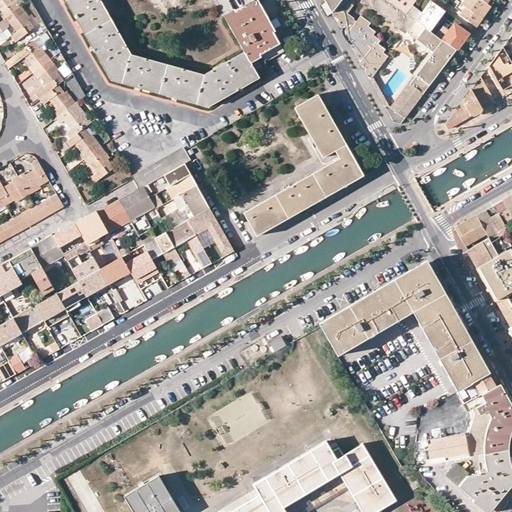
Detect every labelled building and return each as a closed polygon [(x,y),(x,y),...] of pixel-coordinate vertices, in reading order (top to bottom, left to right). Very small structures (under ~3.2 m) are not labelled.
[(0,0),(0,10),(2,12),(0,13),(0,14),(4,20),(21,6),(15,0),(0,0)] [(112,25),(97,0),(80,0),(72,5),(90,38),(112,25)] [(255,0),(254,0),(226,16),(238,37),(236,38),(245,54),(249,61),(257,57),(260,55),(280,44),(271,28),(255,0)] [(328,0),(327,2),(335,8),(341,0),(328,0)] [(387,0),(341,0),(335,8),(332,12),(334,15),(339,19),(337,22),(339,25),(348,32),(345,36),(347,39),(351,42),(350,44),(352,47),(357,51),(355,53),(357,56),(362,60),(360,62),(362,66),(367,69),(365,71),(367,74),(372,77),(388,56),(381,51),(384,48),(376,42),(379,39),(371,33),(373,30),(366,24),(368,21),(361,15),(356,21),(353,19),(354,18),(345,11),(353,0),(365,0),(365,3),(373,5),(373,9),(381,11),(380,14),(389,16),(388,20),(397,22),(397,26),(409,29),(416,20),(422,12),(412,5),(406,14),(387,0)] [(416,0),(387,0),(406,14),(412,5),(416,0)] [(446,11),(442,8),(431,0),(422,12),(416,20),(430,31),(446,11)] [(474,25),(489,5),(482,0),(469,0),(465,6),(468,8),(462,16),(474,25)] [(29,18),(21,6),(4,20),(8,25),(10,23),(17,32),(11,36),(15,42),(34,27),(27,19),(29,18)] [(409,29),(406,33),(416,40),(414,43),(429,54),(444,65),(456,49),(436,34),(430,31),(416,20),(409,29)] [(438,32),(436,34),(456,49),(468,32),(455,23),(445,37),(438,32)] [(112,25),(90,38),(112,77),(122,80),(129,56),(112,25)] [(9,68),(24,56),(31,66),(29,68),(33,72),(50,59),(41,48),(39,49),(33,41),(5,62),(9,68)] [(284,51),(280,44),(260,55),(264,62),(284,51)] [(511,75),(509,71),(507,67),(499,52),(486,69),(500,93),(511,86),(511,75)] [(249,61),(245,54),(204,76),(197,101),(208,104),(258,76),(255,71),(249,61)] [(417,76),(429,85),(444,65),(429,54),(414,74),(417,76)] [(160,90),(167,66),(129,56),(122,80),(160,90)] [(257,57),(249,61),(255,71),(263,67),(257,57)] [(59,71),(50,59),(33,72),(37,78),(40,76),(46,85),(35,93),(40,99),(58,85),(64,81),(57,72),(59,71)] [(204,76),(167,66),(160,90),(197,101),(204,76)] [(417,76),(414,74),(413,75),(399,94),(401,96),(410,85),(417,76)] [(372,77),(370,80),(380,98),(385,107),(387,105),(372,76),(372,77)] [(401,96),(414,105),(423,94),(429,85),(417,76),(410,85),(401,96)] [(495,102),(481,76),(471,89),(483,109),(492,103),(495,102)] [(74,77),(68,81),(79,99),(86,94),(74,77)] [(44,104),(49,100),(56,109),(54,111),(58,116),(75,103),(67,92),(65,93),(58,85),(40,99),(44,104)] [(462,101),(467,109),(471,115),(483,109),(471,89),(462,101)] [(335,151),(340,158),(244,212),(257,236),(309,206),(364,175),(318,94),(295,108),(323,157),(335,151)] [(401,96),(399,94),(390,106),(392,108),(401,96)] [(405,118),(414,105),(401,96),(392,108),(390,106),(387,105),(385,107),(395,125),(400,125),(405,118)] [(467,109),(462,101),(455,111),(457,115),(467,109)] [(89,124),(82,116),(84,114),(75,103),(58,116),(62,122),(64,120),(71,129),(65,133),(70,139),(83,128),(89,124)] [(495,110),(492,103),(483,109),(486,115),(495,110)] [(471,115),(467,109),(457,115),(461,121),(471,115)] [(446,123),(448,128),(461,121),(457,115),(455,111),(446,123)] [(101,146),(92,135),(90,136),(83,128),(70,139),(59,147),(63,152),(69,148),(74,144),(75,144),(81,153),(79,154),(84,159),(101,146)] [(103,144),(106,150),(112,145),(108,140),(103,144)] [(88,165),(90,164),(96,172),(91,176),(95,182),(114,167),(108,159),(109,157),(101,146),(84,159),(88,165)] [(185,149),(183,147),(131,176),(133,178),(139,189),(143,186),(184,164),(190,160),(185,149)] [(190,160),(184,164),(189,173),(196,169),(191,159),(190,160)] [(40,188),(39,186),(49,181),(37,160),(31,163),(34,170),(25,175),(24,173),(18,177),(28,195),(40,188)] [(143,186),(149,197),(173,184),(190,175),(189,173),(184,164),(143,186)] [(173,184),(179,195),(181,194),(196,186),(190,175),(173,184)] [(12,180),(13,182),(4,187),(0,180),(0,195),(5,205),(14,200),(15,202),(28,195),(18,177),(12,180)] [(118,200),(130,221),(155,206),(150,198),(149,197),(143,186),(139,189),(118,200)] [(196,186),(181,194),(187,206),(162,220),(168,230),(187,220),(209,208),(196,186)] [(57,210),(63,206),(56,193),(49,197),(57,210)] [(498,213),(502,210),(507,208),(509,213),(511,217),(511,196),(511,195),(494,206),(498,213)] [(50,214),(57,210),(49,197),(42,201),(50,214)] [(118,200),(97,212),(107,231),(109,233),(130,221),(118,200)] [(43,217),(50,214),(42,201),(36,205),(43,217)] [(34,206),(29,208),(37,221),(43,217),(36,205),(34,206)] [(29,208),(22,212),(29,225),(37,221),(29,208)] [(217,222),(209,208),(187,220),(195,235),(208,227),(217,222)] [(507,208),(502,210),(498,213),(501,218),(509,213),(507,208)] [(74,223),(85,243),(107,231),(97,212),(96,210),(74,223)] [(487,233),(489,237),(497,232),(500,237),(508,232),(509,232),(501,218),(498,213),(490,218),(486,211),(482,213),(476,216),(487,233)] [(23,229),(29,225),(22,212),(15,216),(23,229)] [(12,218),(9,220),(16,233),(23,229),(15,216),(12,218)] [(487,233),(476,216),(455,228),(465,246),(487,233)] [(9,237),(16,233),(9,220),(2,224),(9,237)] [(165,232),(174,247),(186,240),(195,235),(187,220),(168,230),(165,232)] [(224,256),(233,251),(217,222),(208,227),(224,256)] [(52,235),(63,256),(85,243),(74,223),(73,223),(52,235)] [(2,224),(0,224),(0,237),(2,241),(9,237),(2,224)] [(165,232),(154,238),(162,253),(168,264),(180,258),(174,247),(165,232)] [(491,241),(494,240),(500,237),(497,232),(489,237),(491,241)] [(42,268),(63,256),(52,235),(31,247),(42,268)] [(211,263),(195,235),(186,240),(202,268),(211,263)] [(475,264),(477,267),(490,260),(499,255),(491,241),(489,237),(468,250),(475,264)] [(152,260),(162,253),(154,238),(143,244),(152,260)] [(494,240),(491,241),(499,255),(502,253),(494,240)] [(85,243),(63,256),(65,259),(88,247),(85,243)] [(130,271),(130,272),(152,260),(143,244),(121,256),(130,271)] [(42,268),(31,247),(9,260),(20,280),(31,274),(43,296),(54,290),(42,268)] [(477,267),(496,301),(506,295),(511,291),(511,255),(508,250),(502,253),(499,255),(490,260),(477,267)] [(93,256),(71,269),(77,281),(86,296),(108,283),(100,268),(93,256)] [(121,256),(100,268),(108,283),(130,271),(121,256)] [(0,264),(0,294),(1,296),(22,284),(20,280),(9,260),(0,264)] [(427,262),(412,271),(320,324),(337,354),(413,310),(443,292),(427,262)] [(86,296),(77,281),(56,293),(65,308),(68,307),(80,300),(86,296)] [(443,292),(413,310),(457,390),(466,386),(466,385),(469,384),(489,373),(443,292)] [(65,308),(56,293),(34,305),(43,321),(46,327),(68,314),(65,308)] [(511,293),(507,296),(506,295),(496,301),(511,326),(511,325),(511,293)] [(9,311),(13,317),(34,305),(31,299),(9,311)] [(69,308),(81,302),(80,300),(68,307),(69,308)] [(43,321),(34,305),(13,317),(21,333),(43,321)] [(98,313),(104,324),(115,318),(111,312),(109,314),(106,309),(98,313)] [(104,324),(98,313),(87,319),(94,331),(104,324)] [(69,316),(68,314),(46,327),(47,328),(69,316)] [(0,324),(0,345),(21,333),(13,317),(0,324)] [(51,344),(55,342),(50,333),(47,335),(51,344)] [(276,351),(288,345),(282,335),(270,342),(276,351)] [(16,374),(25,368),(17,354),(8,359),(9,361),(16,374)] [(0,366),(0,375),(3,381),(16,374),(9,361),(0,366)] [(469,384),(466,385),(473,398),(482,393),(499,384),(492,371),(489,373),(469,384)] [(469,434),(465,435),(468,450),(469,456),(488,452),(495,451),(493,439),(491,439),(496,418),(491,410),(494,408),(497,394),(503,392),(499,384),(482,393),(486,400),(473,408),(476,414),(469,434)] [(250,392),(210,415),(228,445),(268,422),(250,392)] [(491,410),(496,418),(491,439),(493,439),(495,451),(507,449),(506,445),(508,434),(511,424),(511,407),(511,406),(503,392),(497,394),(494,408),(491,410)] [(432,417),(430,408),(423,410),(418,413),(421,420),(432,417)] [(431,458),(445,455),(468,450),(465,435),(443,439),(441,437),(435,438),(437,445),(429,446),(431,458)] [(286,511),(284,507),(282,504),(341,468),(367,511),(376,511),(393,502),(376,472),(367,457),(370,455),(363,443),(343,454),(338,447),(332,450),(326,441),(281,468),(254,484),(259,494),(228,511),(286,511)] [(473,500),(485,511),(511,477),(511,470),(510,466),(507,454),(507,449),(495,451),(488,452),(489,460),(491,468),(476,471),(477,474),(467,475),(469,472),(456,462),(446,475),(475,499),(473,500)] [(445,455),(446,460),(469,456),(468,450),(445,455)] [(367,457),(376,472),(393,502),(396,500),(386,482),(370,455),(367,457)] [(284,507),(340,473),(362,511),(367,511),(341,468),(282,504),(284,507)] [(134,511),(181,511),(184,511),(162,475),(126,497),(134,511)] [(417,480),(410,484),(414,489),(420,486),(417,480)]
